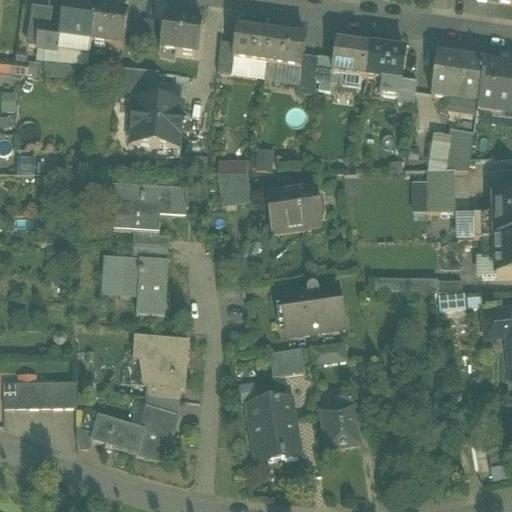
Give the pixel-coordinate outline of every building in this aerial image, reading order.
[(64,9),(60,35),(59,44),(91,49),(96,13),(64,9)] [(48,34),(50,16),(33,13),(28,52),(36,53),(39,32),(48,34)] [(112,16),(96,13),(91,49),(122,53),(128,18),(126,18),(112,16)] [(159,56),(197,62),(202,28),(163,23),(163,27),(160,48),(159,56)] [(140,45),(160,48),(163,27),(143,24),(140,45)] [(89,61),(91,49),(59,44),(60,35),(48,34),(39,32),(36,53),(89,61)] [(232,65),(233,65),(266,70),(271,38),(237,33),(234,49),(232,65)] [(305,43),(271,38),(266,70),(299,74),(300,75),(302,61),(305,43)] [(217,78),(231,80),(233,65),(232,65),(234,49),(220,47),(217,78)] [(331,80),(366,85),(370,52),(336,47),(334,64),(331,80)] [(366,85),(381,87),(400,89),(400,85),(404,57),(370,52),(366,85)] [(313,101),(315,85),(318,63),(302,61),(300,75),(299,74),(296,98),(313,101)] [(430,101),(478,108),(484,68),(436,61),(430,101)] [(318,62),(318,63),(315,85),(326,87),(330,63),(318,62)] [(264,85),(266,70),(233,65),(231,80),(264,85)] [(511,72),(484,68),(478,108),(477,116),(511,121),(511,72)] [(134,106),(155,108),(158,78),(122,75),(120,106),(134,107),(134,106)] [(396,108),(413,111),(416,87),(400,85),(400,89),(397,105),(396,108)] [(397,105),(400,89),(381,87),(379,102),(397,105)] [(155,108),(134,106),(134,107),(130,150),(178,153),(182,110),(155,108)] [(450,136),(444,177),(428,177),(428,219),(454,219),(454,203),(453,203),(453,178),(468,178),(474,139),(450,136)] [(258,154),(256,172),(273,174),(275,155),(258,154)] [(217,167),(217,180),(233,180),(233,167),(217,167)] [(233,180),(245,180),(245,167),(233,167),(233,180)] [(492,201),(493,201),(511,200),(511,178),(492,179),(492,201)] [(217,180),(222,210),(250,206),(245,180),(233,180),(217,180)] [(116,218),(118,193),(110,193),(109,220),(114,220),(115,218),(116,218)] [(133,238),(159,240),(160,223),(160,220),(171,221),(171,224),(186,224),(187,197),(118,193),(116,218),(115,218),(114,220),(113,237),(133,238)] [(266,201),(272,240),(320,233),(314,194),(266,201)] [(493,223),(494,245),(511,244),(511,200),(493,201),(493,223)] [(480,223),(481,245),(494,245),(493,223),(480,223)] [(132,254),(140,255),(167,256),(168,243),(158,243),(159,240),(133,238),(132,254)] [(511,281),(511,244),(494,245),(494,262),(495,283),(511,281)] [(494,262),(494,245),(481,245),(480,245),(481,263),(494,262)] [(140,255),(132,254),(132,266),(140,267),(140,255)] [(167,268),(167,256),(140,255),(140,267),(167,268)] [(494,262),(481,263),(482,283),(495,283),(494,262)] [(136,321),(165,323),(167,291),(163,291),(164,270),(167,270),(167,268),(140,267),(132,266),(103,264),(101,294),(138,297),(137,304),(136,321)] [(405,297),(437,297),(437,286),(405,286),(405,297)] [(461,287),(437,286),(437,297),(437,298),(461,298),(461,287)] [(337,291),(319,294),(317,291),(312,290),(308,292),(307,296),(280,300),(286,339),(302,337),(302,341),(327,337),(327,333),(343,331),(337,291)] [(138,297),(101,294),(101,302),(137,304),(138,297)] [(504,374),(506,390),(511,389),(511,315),(482,319),(484,338),(504,335),(508,374),(504,374)] [(180,395),(184,395),(188,348),(135,344),(133,365),(149,367),(147,392),(180,395)] [(310,354),(313,372),(346,366),(343,349),(310,354)] [(269,360),(273,385),(304,380),(300,355),(269,360)] [(3,414),(16,414),(16,389),(3,389),(3,414)] [(16,414),(28,414),(28,389),(16,389),(16,414)] [(28,414),(40,414),(40,389),(28,389),(28,414)] [(40,414),(52,414),(52,389),(40,389),(40,414)] [(52,414),(64,413),(64,389),(52,389),(52,414)] [(76,389),(64,389),(64,413),(76,413),(76,389)] [(147,392),(146,404),(179,407),(180,395),(147,392)] [(178,423),(179,407),(146,404),(145,413),(150,414),(178,423)] [(248,413),(257,469),(298,462),(290,407),(248,413)] [(320,418),(325,458),(359,453),(353,413),(320,418)] [(135,462),(164,471),(179,423),(178,423),(150,414),(143,436),(98,423),(90,448),(136,461),(135,462)] [(459,452),(463,480),(475,478),(471,450),(459,452)]
